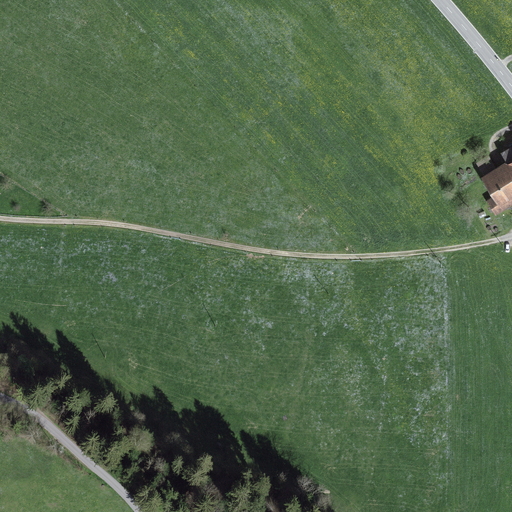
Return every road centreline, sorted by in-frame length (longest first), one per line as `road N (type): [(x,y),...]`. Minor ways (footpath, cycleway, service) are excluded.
road 1 (track): [(511,233),(328,255),(108,220),(0,216)]
road 2 (track): [(0,398),(82,449),(145,511)]
